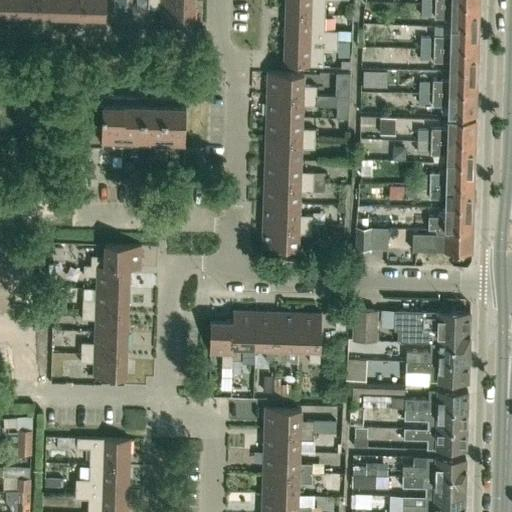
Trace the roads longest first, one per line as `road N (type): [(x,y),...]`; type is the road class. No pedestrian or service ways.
road 1 (residential): [(511,284),(242,274),(232,265)]
road 2 (residential): [(233,223),(236,58),(213,37),(215,0)]
road 3 (tertiary): [(503,511),(511,291)]
road 4 (residential): [(164,398),(169,265),(232,265)]
road 5 (residential): [(211,511),(215,416),(166,415),(164,398)]
road 6 (residential): [(74,217),(233,223)]
road 7 (residential): [(164,398),(23,396)]
road 8 (residential): [(23,396),(17,279),(0,280)]
